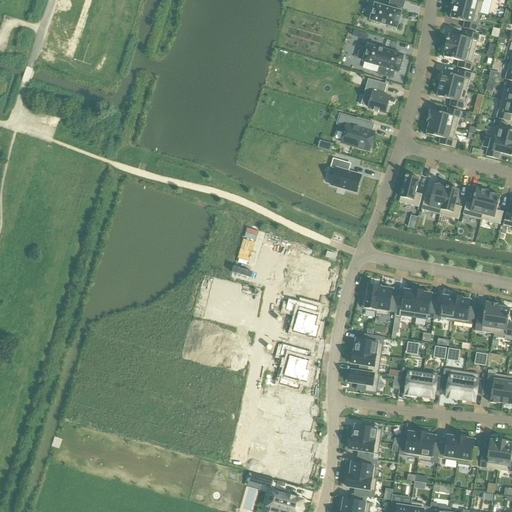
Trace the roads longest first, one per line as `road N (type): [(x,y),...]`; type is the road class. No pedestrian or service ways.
road 1 (residential): [(333,400),(511,426)]
road 2 (residential): [(511,285),(360,254)]
road 3 (residential): [(360,254),(340,327),(333,400)]
road 4 (residential): [(432,0),(399,145)]
